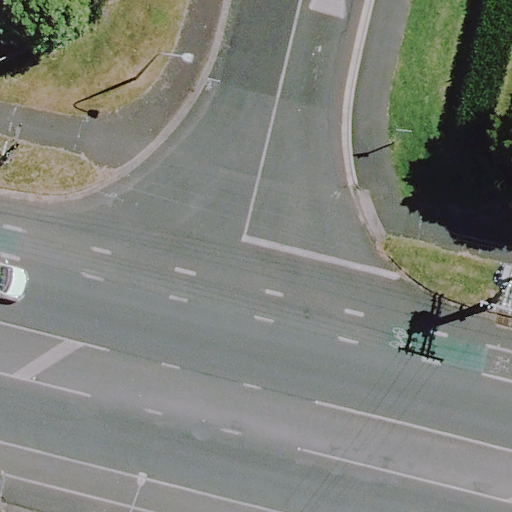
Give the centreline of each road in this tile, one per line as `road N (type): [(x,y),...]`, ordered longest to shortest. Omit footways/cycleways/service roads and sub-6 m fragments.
road 1 (residential): [(201,400),(310,0)]
road 2 (secondary): [(511,479),(201,400)]
road 3 (secondary): [(201,400),(0,349)]
